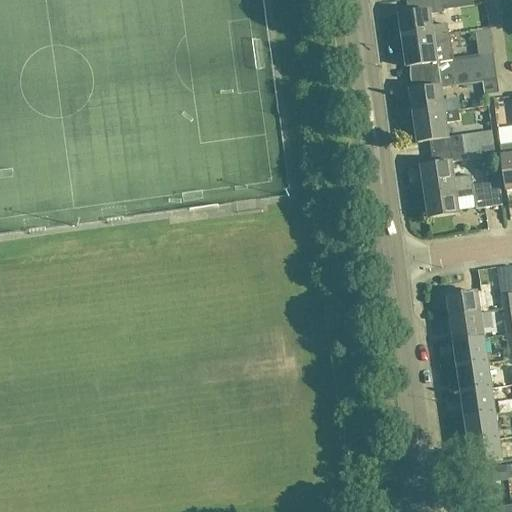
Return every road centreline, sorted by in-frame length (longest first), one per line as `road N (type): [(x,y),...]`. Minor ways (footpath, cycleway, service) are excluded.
road 1 (tertiary): [(391,266),(353,0)]
road 2 (tertiary): [(422,511),(391,266)]
road 3 (residential): [(391,266),(511,249)]
